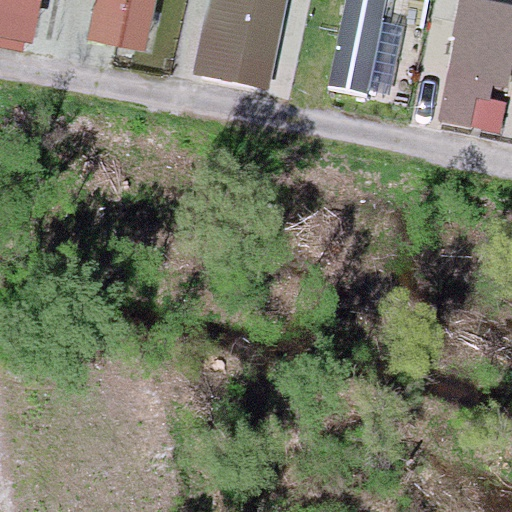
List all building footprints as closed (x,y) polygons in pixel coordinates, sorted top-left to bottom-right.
[(0,0),(0,36),(32,44),(42,0),(0,0)] [(95,0),(90,35),(153,45),(159,0),(95,0)] [(210,0),(194,75),(271,92),(291,0),(210,0)] [(345,0),(339,89),(388,93),(395,0),(345,0)] [(511,2),(501,0),(465,0),(439,121),(501,135),(511,84),(511,2)]
